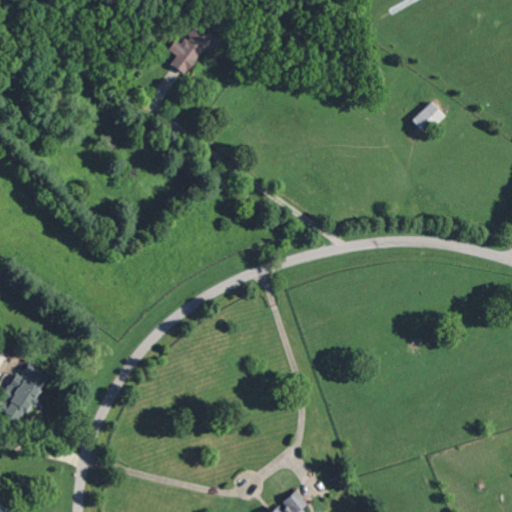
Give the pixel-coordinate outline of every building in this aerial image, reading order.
[(179,25),(202,22),(202,25),(217,23),(221,48),(202,51),(192,65),(195,66),(187,77),(168,64),(173,58),(164,51),(169,44),(183,54),(179,25)] [(73,95),(57,77),(37,95),(54,113),(73,95)] [(430,102),(411,120),(425,135),(444,116),(430,102)] [(48,376),(39,389),(41,390),(37,397),(41,398),(35,407),(33,406),(28,414),(24,412),(18,422),(0,411),(0,406),(3,408),(7,401),(0,397),(17,370),(21,373),(27,363),(48,376)] [(307,504),(296,491),(270,511),(303,511),(301,509),(307,504)]
